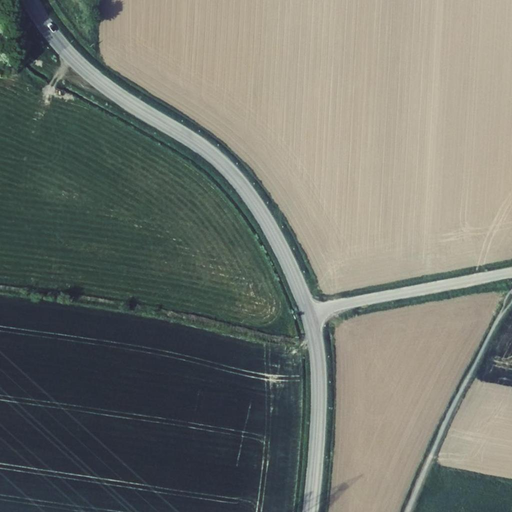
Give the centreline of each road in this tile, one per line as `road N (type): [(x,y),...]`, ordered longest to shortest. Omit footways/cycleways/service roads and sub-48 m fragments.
road 1 (tertiary): [(30,0),(98,80),(227,167),(270,228),(307,311)]
road 2 (tertiary): [(511,273),(307,311)]
road 3 (tertiary): [(307,311),(319,382),(309,511)]
